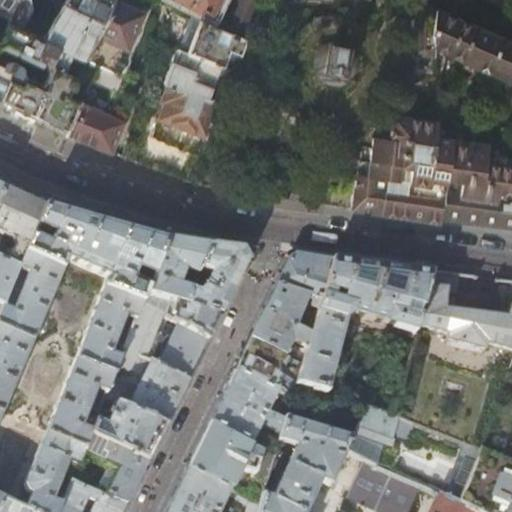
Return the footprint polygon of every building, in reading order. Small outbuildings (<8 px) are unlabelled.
[(0,0),(0,13),(6,17),(4,22),(5,22),(18,29),(34,4),(28,0),(0,0)] [(64,0),(62,4),(102,23),(112,2),(112,0),(64,0)] [(181,0),(208,14),(215,0),(181,0)] [(141,16),(112,2),(102,23),(86,59),(117,74),(129,49),(126,48),(141,16)] [(435,59),(435,46),(436,10),(419,2),(416,24),(414,58),(435,59)] [(102,23),(62,4),(40,39),(56,47),(47,65),(60,71),(68,54),(85,61),(86,59),(102,23)] [(511,41),(436,10),(435,46),(467,63),(502,78),(503,80),(511,83),(511,41)] [(190,16),(177,48),(234,72),(247,40),(190,16)] [(0,105),(61,134),(76,100),(65,95),(73,77),(60,71),(47,65),(56,47),(40,39),(18,29),(5,22),(3,28),(2,27),(0,31),(0,105)] [(356,67),(357,62),(356,57),(354,52),(350,48),(346,45),(341,43),(336,42),(331,43),(326,45),(322,48),(319,52),(316,56),(315,61),(316,67),(317,71),(320,76),(324,79),(328,82),(333,83),(339,83),(344,82),(348,80),(352,76),(355,72),(356,67)] [(220,105),(234,72),(177,48),(163,82),(167,84),(220,105)] [(187,181),(220,105),(167,84),(160,101),(163,102),(150,136),(131,128),(119,156),(187,181)] [(76,100),(61,134),(62,135),(110,153),(124,116),(117,113),(114,118),(76,100)] [(511,155),(510,160),(483,156),(485,142),(433,134),(435,122),(411,118),(390,115),(386,137),(372,135),(366,174),(354,173),(352,192),(349,209),(463,225),(504,230),(511,231),(511,155)] [(352,192),(354,173),(328,170),(325,188),(332,189),(352,192)] [(9,186),(6,185),(0,196),(0,232),(24,244),(6,262),(19,268),(32,237),(37,226),(46,204),(9,186)] [(107,221),(46,204),(37,226),(54,234),(50,244),(32,237),(19,268),(30,274),(13,313),(3,308),(0,313),(0,508),(4,501),(5,500),(0,497),(0,419),(68,260),(108,278),(26,485),(29,493),(32,494),(26,511),(57,511),(61,503),(53,499),(69,461),(77,464),(81,452),(89,434),(91,429),(83,426),(98,388),(106,391),(110,381),(117,365),(120,357),(112,354),(127,315),(136,318),(142,303),(145,295),(149,286),(134,280),(138,270),(153,276),(168,238),(107,221)] [(173,238),(168,238),(153,276),(149,286),(145,295),(183,304),(190,289),(191,288),(169,282),(170,279),(172,280),(173,279),(175,278),(176,277),(177,275),(177,273),(183,275),(185,269),(197,274),(198,272),(211,243),(173,238)] [(242,248),(211,243),(198,272),(209,278),(206,283),(200,291),(190,289),(183,304),(220,313),(247,258),(242,248)] [(317,312),(333,259),(296,254),(293,256),(289,259),(274,290),(263,312),(311,334),(315,318),(303,310),(308,295),(317,298),(312,310),(317,312)] [(0,305),(3,307),(19,268),(6,262),(0,258),(0,305)] [(404,268),(333,259),(317,312),(315,318),(311,334),(307,347),(301,364),(296,383),(326,394),(343,324),(414,345),(416,337),(413,336),(416,324),(432,272),(423,270),(404,268)] [(456,275),(432,272),(416,324),(447,333),(446,339),(484,350),(486,344),(511,351),(511,354),(511,358),(511,282),(509,298),(511,298),(506,318),(445,309),(447,293),(455,294),(456,275)] [(183,304),(145,295),(142,303),(162,314),(179,324),(207,339),(220,313),(183,304)] [(146,352),(162,314),(142,303),(136,318),(124,347),(149,360),(151,355),(146,352)] [(311,334),(263,312),(260,318),(250,339),(285,356),(292,341),(307,347),(311,334)] [(187,379),(207,339),(179,324),(158,365),(187,379)] [(285,356),(250,339),(246,347),(235,369),(277,391),(291,398),(296,383),(301,364),(285,356)] [(124,347),(120,357),(117,365),(142,378),(135,393),(110,381),(106,391),(104,397),(116,402),(165,424),(187,379),(158,365),(149,360),(124,347)] [(277,391),(235,369),(223,394),(209,423),(249,444),(250,445),(261,424),(281,433),(285,418),(267,410),(277,391)] [(147,461),(165,424),(116,402),(105,425),(94,420),(91,429),(89,434),(147,461)] [(461,453),(442,496),(476,511),(505,511),(510,502),(509,502),(511,491),(511,460),(482,448),(482,450),(392,412),(387,429),(401,434),(403,429),(461,453)] [(285,418),(281,433),(274,457),(272,462),(271,466),(284,472),(272,498),(263,494),(257,511),(306,511),(321,481),(329,485),(345,451),(343,451),(349,437),(286,418),(285,418)] [(249,444),(209,423),(203,435),(186,469),(227,491),(239,496),(251,470),(239,464),(249,444)] [(147,461),(89,434),(81,452),(109,465),(96,491),(125,504),(147,461)] [(262,457),(272,462),(274,457),(265,452),(262,457)] [(348,494),(387,511),(405,511),(418,485),(376,463),(376,465),(365,460),(348,494)] [(217,511),(227,491),(186,469),(173,495),(165,511),(217,511)] [(70,480),(61,503),(57,511),(121,511),(125,504),(96,491),(70,480)] [(476,511),(442,496),(437,494),(428,511),(476,511)] [(26,511),(4,501),(0,508),(0,511),(26,511)]
